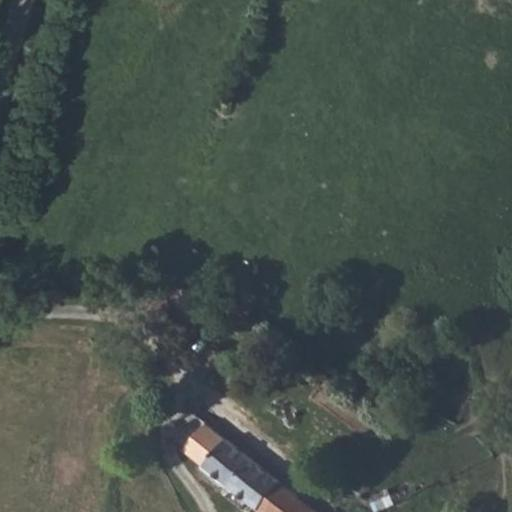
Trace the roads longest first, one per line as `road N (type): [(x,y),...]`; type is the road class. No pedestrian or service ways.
road 1 (unknown): [(0,305),(139,320),(185,340),(200,362),(179,421),(189,511)]
road 2 (unclassified): [(0,116),(33,0)]
